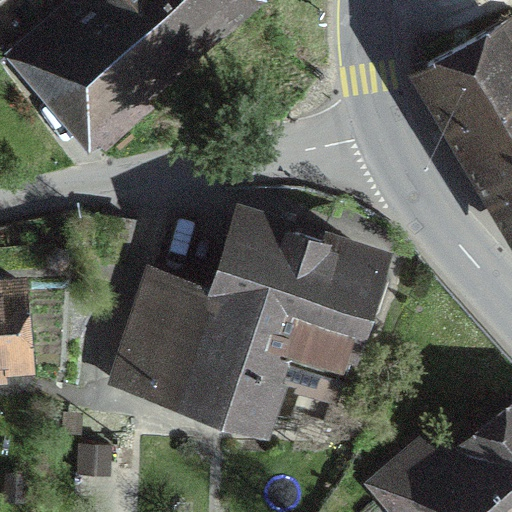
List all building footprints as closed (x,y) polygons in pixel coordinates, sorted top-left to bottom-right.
[(95,0),(102,7),(36,63),(58,91),(162,3),(161,0),(95,0)] [(58,91),(101,145),(150,104),(129,80),(222,0),(161,0),(162,3),(58,91)] [(511,38),(503,22),(428,62),(511,205),(511,38)] [(131,220),(97,212),(81,274),(115,283),(131,220)] [(113,380),(259,428),(279,367),(308,377),(293,422),(316,431),(376,256),(242,214),(218,290),(149,268),(113,380)] [(0,356),(25,355),(18,280),(0,281),(0,356)] [(511,511),(511,421),(451,475),(419,441),(374,484),(391,502),(401,492),(417,511),(511,511)]
